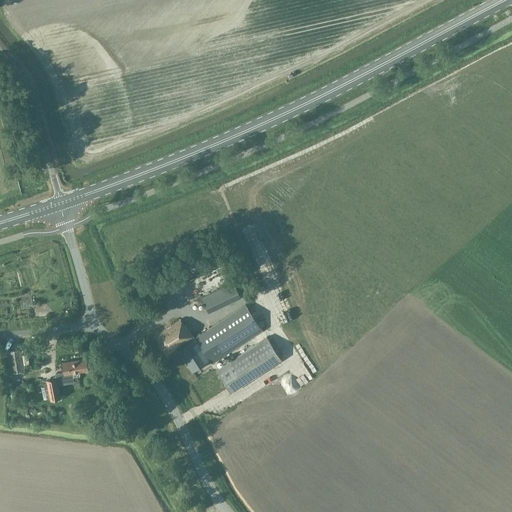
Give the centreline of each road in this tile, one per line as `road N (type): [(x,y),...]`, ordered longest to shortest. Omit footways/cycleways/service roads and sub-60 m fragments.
road 1 (tertiary): [(60,203),(262,122),(501,0)]
road 2 (unclassified): [(227,511),(160,389),(96,324),(60,203)]
